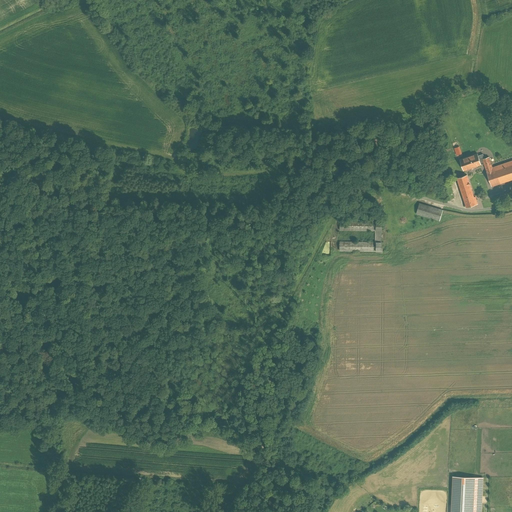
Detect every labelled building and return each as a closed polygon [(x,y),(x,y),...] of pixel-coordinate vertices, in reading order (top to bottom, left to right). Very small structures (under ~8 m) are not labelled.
[(458,155),(464,153),(461,146),(456,148),(458,155)] [(473,154),(456,160),(459,172),(477,166),(473,154)] [(488,157),(481,159),(490,186),(511,178),(511,159),(491,167),(488,157)] [(471,197),(464,175),(454,178),(463,207),(475,203),(473,197),(471,197)] [(439,210),(417,204),(414,216),(436,221),(439,210)] [(382,218),(340,218),(340,227),(376,228),(375,239),(340,238),(339,248),(382,249),(382,218)] [(483,511),(485,477),(455,476),(454,511),(483,511)]
